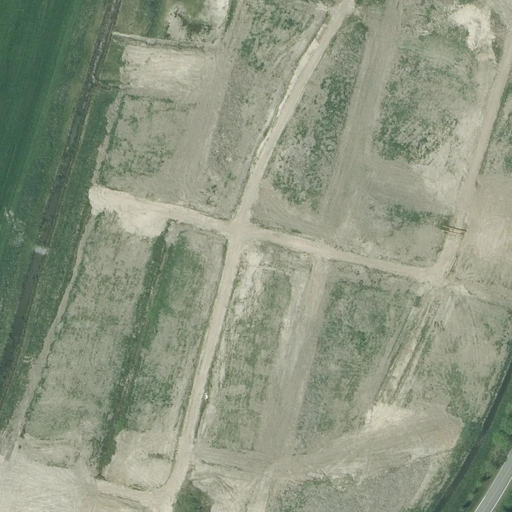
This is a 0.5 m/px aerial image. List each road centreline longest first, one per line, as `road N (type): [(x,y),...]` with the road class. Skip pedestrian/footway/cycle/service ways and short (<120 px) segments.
road 1 (residential): [(122,493),(171,504),(238,230)]
road 2 (residential): [(238,230),(263,156),(346,0)]
road 3 (residential): [(511,46),(438,281)]
road 4 (residential): [(438,281),(238,230)]
road 5 (residential): [(438,281),(372,424)]
road 6 (residential): [(238,230),(104,194)]
